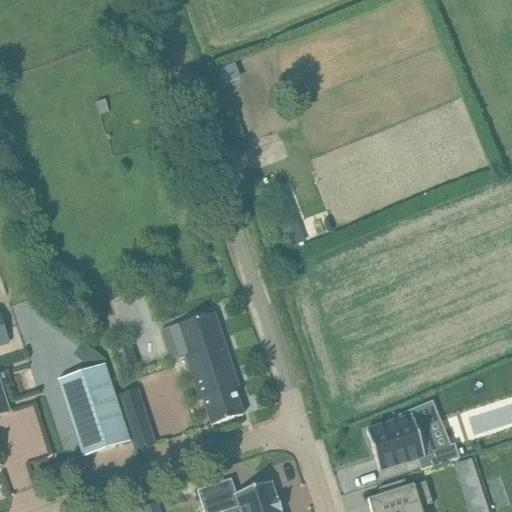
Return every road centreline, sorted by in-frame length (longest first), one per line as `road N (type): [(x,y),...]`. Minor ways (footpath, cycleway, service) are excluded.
road 1 (unclassified): [(300,423),(155,0)]
road 2 (residential): [(41,511),(300,423)]
